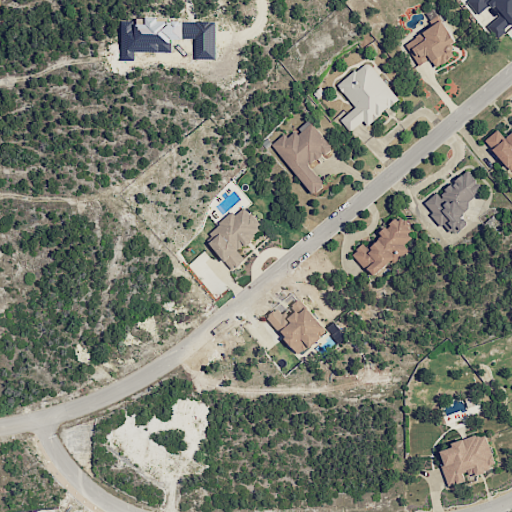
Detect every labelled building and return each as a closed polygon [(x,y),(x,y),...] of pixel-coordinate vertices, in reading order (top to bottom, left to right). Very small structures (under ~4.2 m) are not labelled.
[(497,39),(511,26),(511,0),(467,0),(467,1),(478,15),(490,6),(495,12),(483,21),(497,39)] [(456,42),(442,20),(404,43),(418,66),(431,58),(436,67),(457,54),(451,45),(456,42)] [(337,85),(355,107),(340,119),(350,132),(364,120),(367,125),(399,99),(368,60),(337,85)] [(312,195),(325,185),(309,165),(332,147),(309,119),(296,129),(294,127),(272,145),(312,195)] [(511,173),(511,172),(511,135),(506,140),(498,129),(485,140),(511,173)] [(438,194),(437,193),(425,202),(450,237),(468,223),(462,214),(471,208),(467,202),(484,190),(470,171),(438,194)] [(233,270),(245,260),(237,250),(263,227),(245,206),(235,215),(233,212),(204,236),(233,270)] [(371,277),(408,250),(404,244),(415,236),(400,216),(378,233),(382,238),(368,248),(365,243),(352,253),(371,277)] [(327,332),(301,298),(286,309),(282,304),(267,316),(297,354),(308,346),(309,346),(327,332)] [(448,487),(466,481),(464,475),(496,466),(486,434),(440,447),(445,464),(441,465),(448,487)]
